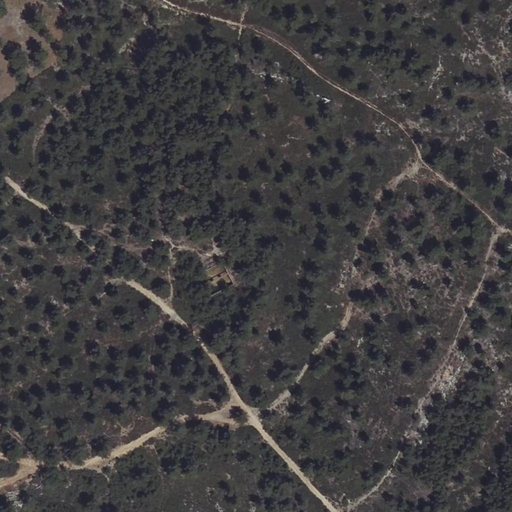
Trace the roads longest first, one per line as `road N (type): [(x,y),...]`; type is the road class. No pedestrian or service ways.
road 1 (track): [(343,511),(328,509),(260,429),(237,418),(176,421),(88,465),(0,456)]
road 2 (track): [(0,177),(89,258),(158,300),(260,429)]
road 3 (track): [(503,228),(444,365),(368,498),(351,511)]
